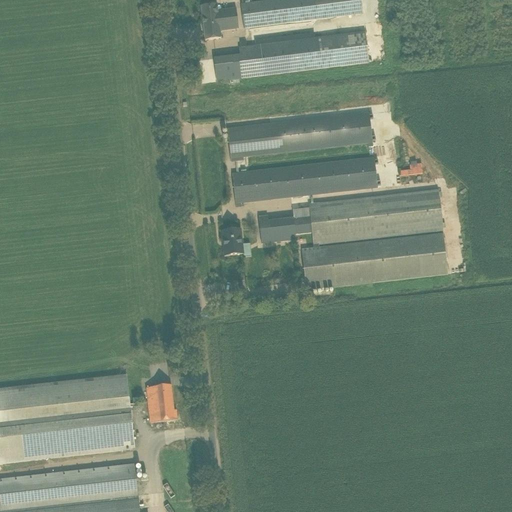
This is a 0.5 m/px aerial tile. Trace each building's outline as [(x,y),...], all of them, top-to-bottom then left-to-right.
[(363,14),(361,0),(274,0),(251,3),(250,0),(240,2),(243,29),(363,14)] [(218,12),(217,5),(201,7),(205,41),(221,39),(220,32),(238,29),(236,10),(218,12)] [(368,63),(365,33),(238,48),(239,56),(213,59),(216,82),(368,63)] [(230,159),(372,144),(369,115),(227,130),(230,159)] [(422,175),(421,163),(410,164),(408,150),(402,151),(404,164),(399,164),(401,177),(422,175)] [(377,187),(374,158),(232,176),(236,205),(377,187)] [(295,236),(311,234),(313,249),(301,250),(306,292),(448,276),(443,234),(319,248),(319,245),(443,232),(438,190),(308,205),(309,217),(293,219),(292,218),(268,221),(267,216),(258,217),(261,246),(296,242),(295,236)] [(250,245),(243,245),(241,230),(221,232),(224,257),(244,255),(245,257),(252,257),(250,245)] [(275,277),(273,279),(273,282),(276,285),(279,284),(281,282),(281,278),(278,276),(275,277)] [(125,377),(0,387),(0,461),(131,451),(125,377)] [(145,389),(149,424),(177,421),(176,411),(174,411),(171,386),(145,389)] [(138,511),(134,465),(0,478),(0,511),(138,511)]
